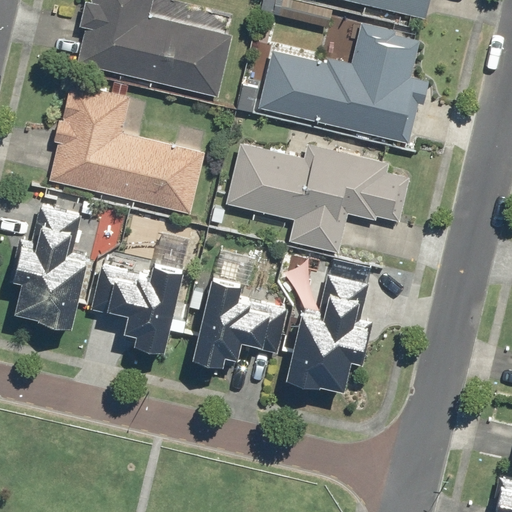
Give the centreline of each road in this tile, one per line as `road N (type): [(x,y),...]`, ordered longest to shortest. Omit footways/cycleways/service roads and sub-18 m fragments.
road 1 (residential): [(416,471),(0,375)]
road 2 (residential): [(511,67),(416,471)]
